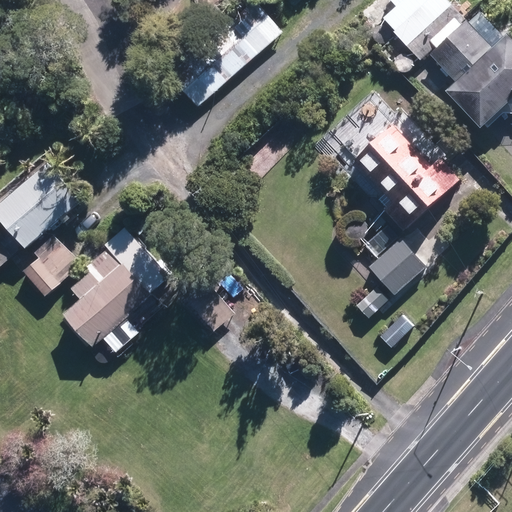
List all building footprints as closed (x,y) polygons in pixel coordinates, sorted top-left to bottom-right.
[(490,126),(511,106),(511,29),(485,0),(482,0),(471,11),(460,0),(402,0),(406,4),(392,17),(427,56),(435,49),(466,83),(458,90),(490,126)] [(206,104),(289,28),(269,6),(186,83),(206,104)] [(0,109),(11,100),(0,87),(0,109)] [(409,225),(465,178),(446,155),(439,162),(406,122),(365,156),(401,200),(393,207),(409,225)] [(92,195),(52,151),(0,198),(0,202),(37,244),(92,195)] [(104,344),(109,340),(121,355),(138,342),(126,326),(181,284),(135,223),(114,240),(119,247),(97,264),(102,269),(81,285),(90,297),(76,308),(104,344)] [(87,260),(59,230),(40,249),(45,254),(29,269),(52,294),(87,260)] [(0,273),(22,252),(6,235),(0,241),(0,273)] [(431,264),(405,236),(374,265),(386,278),(362,301),(375,315),(431,264)] [(419,327),(406,312),(383,334),(395,348),(419,327)]
